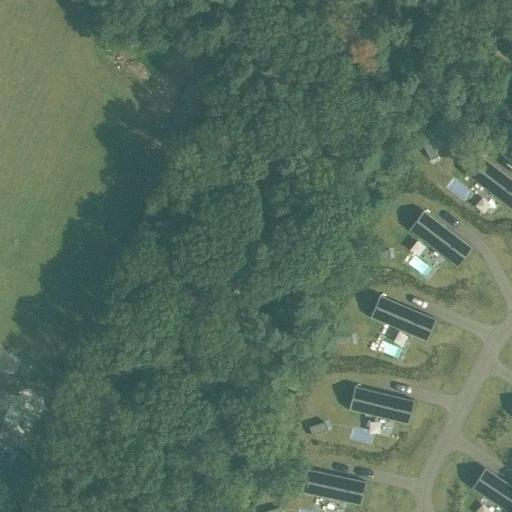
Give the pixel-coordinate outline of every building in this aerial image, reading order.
[(110,160),(115,147),(73,132),(68,146),(110,160)] [(435,143),(426,147),(433,163),(442,159),(435,143)] [(126,152),(119,182),(133,185),(137,168),(146,170),(149,157),(126,152)] [(511,179),(478,154),(463,173),(506,206),(511,197),(511,179)] [(63,159),(56,177),(99,193),(106,175),(63,159)] [(95,207),(98,192),(50,185),(47,200),(95,207)] [(131,202),(131,187),(115,186),(115,201),(131,202)] [(86,230),(91,216),(46,199),(28,247),(68,262),(74,244),(80,246),(86,230)] [(105,200),(99,213),(120,222),(126,209),(105,200)] [(426,213),(411,232),(454,265),(468,246),(426,213)] [(114,237),(116,221),(95,218),(93,234),(114,237)] [(383,234),(367,243),(372,251),(387,243),(383,234)] [(85,249),(100,256),(107,243),(92,235),(85,249)] [(77,269),(94,276),(100,261),(83,254),(77,269)] [(14,267),(0,297),(0,308),(12,314),(30,275),(14,267)] [(34,320),(48,279),(31,274),(17,315),(34,320)] [(95,297),(99,283),(74,275),(70,290),(95,297)] [(432,317),(382,297),(373,319),(423,339),(432,317)] [(53,325),(67,332),(75,316),(61,309),(53,325)] [(344,332),(327,335),(329,345),(346,341),(344,332)] [(410,400),(358,387),(352,411),(405,423),(410,400)] [(308,416),(302,423),(315,434),(321,427),(308,416)] [(342,477),(290,465),(284,488),(336,501),(342,477)] [(511,511),(511,486),(487,470),(474,490),(506,511),(511,511)] [(0,497),(14,504),(23,483),(0,473),(0,497)]
